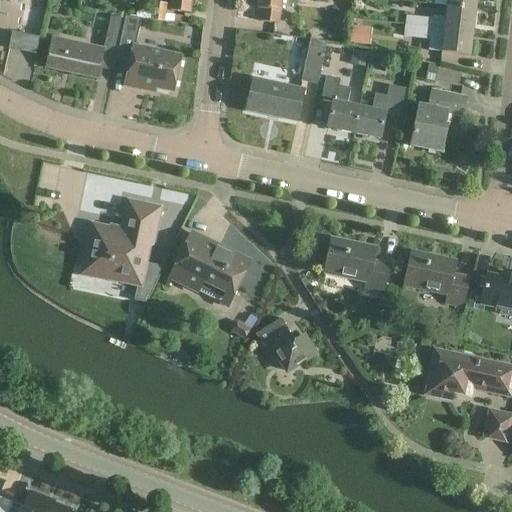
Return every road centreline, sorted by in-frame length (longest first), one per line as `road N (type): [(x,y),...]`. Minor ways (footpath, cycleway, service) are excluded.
road 1 (tertiary): [(217,511),(0,423)]
road 2 (residential): [(197,159),(73,131),(0,94)]
road 3 (residential): [(489,223),(298,182)]
road 4 (residential): [(489,223),(511,64)]
road 5 (residential): [(197,159),(217,0)]
